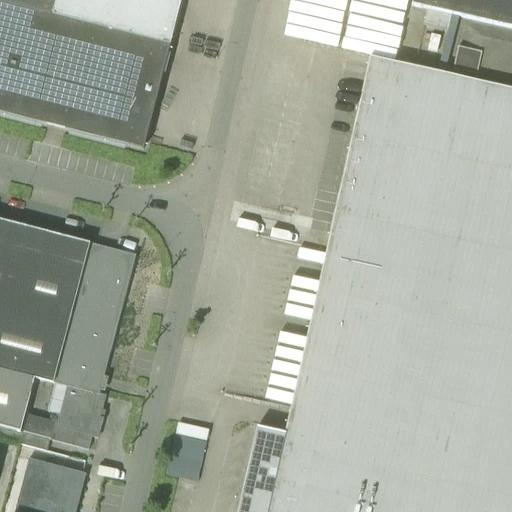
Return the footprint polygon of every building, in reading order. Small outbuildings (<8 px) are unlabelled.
[(0,0),(0,114),(142,151),(151,118),(161,80),(160,80),(169,46),(51,16),(55,0),(0,0)] [(450,16),(456,17),(511,29),(511,0),(411,0),(410,7),(427,10),(450,16)] [(427,10),(423,27),(446,32),(450,16),(427,10)] [(389,37),(389,49),(382,49),(381,58),(400,59),(402,38),(389,37)] [(457,48),(451,77),(460,79),(462,72),(476,75),(481,53),(457,48)] [(511,511),(511,90),(460,79),(451,77),(443,75),(437,74),(369,58),(284,435),(256,429),(236,511),(511,511)] [(309,227),(309,218),(256,217),(256,236),(297,237),(298,227),(309,227)] [(55,378),(90,245),(0,221),(0,370),(32,379),(34,372),(55,378)] [(98,395),(134,257),(90,245),(55,378),(53,384),(105,398),(105,397),(98,395)] [(0,441),(19,446),(22,433),(18,432),(32,379),(0,370),(0,441)] [(22,433),(49,440),(49,441),(87,452),(92,435),(95,436),(105,398),(53,384),(48,406),(57,408),(52,423),(32,418),(25,422),(22,433)] [(75,511),(85,475),(27,460),(13,511),(75,511)]
